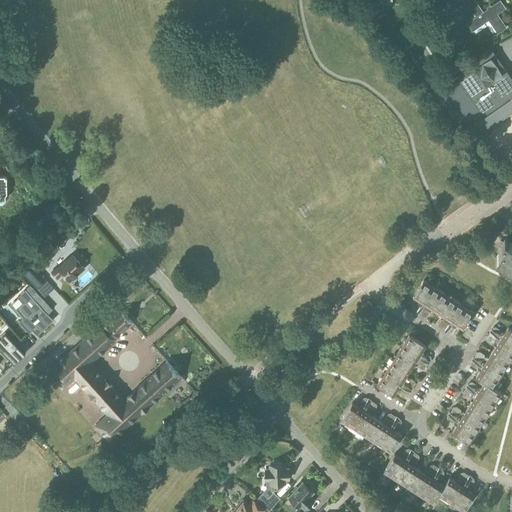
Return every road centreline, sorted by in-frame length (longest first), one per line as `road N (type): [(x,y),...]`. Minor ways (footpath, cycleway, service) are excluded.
road 1 (residential): [(250,381),(0,92)]
road 2 (residential): [(465,352),(392,304),(374,280),(435,239),(444,242)]
road 3 (unknown): [(134,252),(0,387)]
road 4 (unclassified): [(365,511),(250,381)]
road 5 (residential): [(511,483),(498,483),(414,432),(419,422)]
